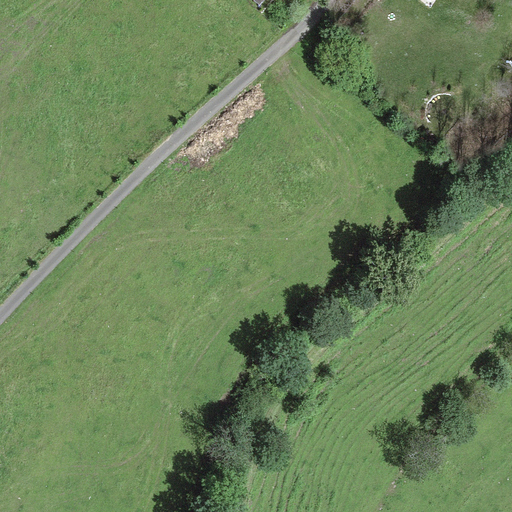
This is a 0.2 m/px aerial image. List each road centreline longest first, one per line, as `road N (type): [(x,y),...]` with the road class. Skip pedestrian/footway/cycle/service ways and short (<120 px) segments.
road 1 (track): [(0,324),(70,244),(326,0)]
road 2 (track): [(511,168),(291,379),(274,402),(233,511)]
